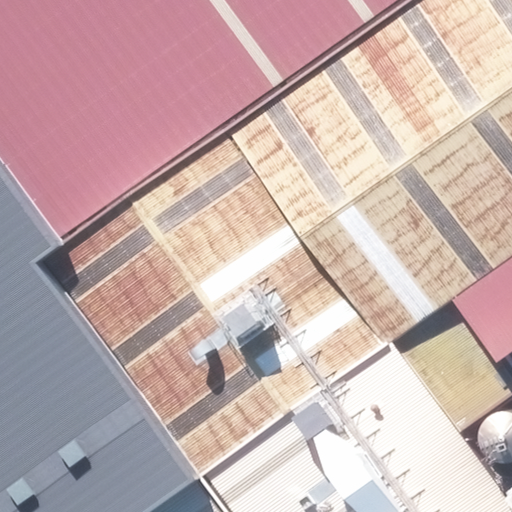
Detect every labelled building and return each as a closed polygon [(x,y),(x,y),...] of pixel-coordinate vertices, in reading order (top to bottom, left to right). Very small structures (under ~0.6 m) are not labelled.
[(233,132),(417,0),(0,0),(0,159),(61,243),(233,132)] [(511,0),(417,0),(233,132),(389,348),(454,439),(511,397),(511,361),(507,354),(511,350),(511,0)] [(209,473),(236,511),(505,511),(454,439),(389,348),(233,132),(61,243),(40,263),(209,473)] [(0,511),(154,511),(209,473),(40,263),(61,243),(0,159),(0,511)] [(154,511),(236,511),(209,473),(154,511)]
